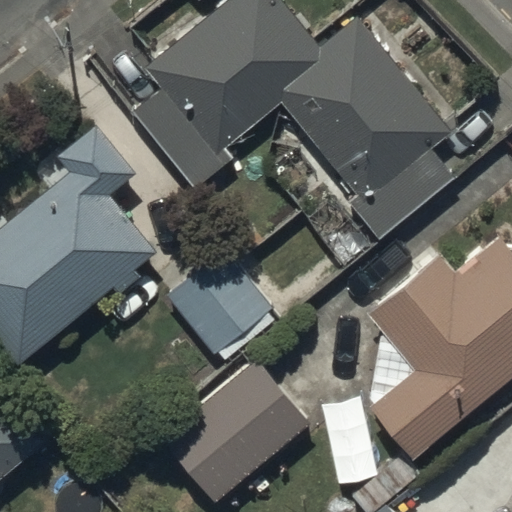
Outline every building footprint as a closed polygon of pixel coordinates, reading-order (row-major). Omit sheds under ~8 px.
[(226,150),(284,103),(359,198),(350,205),(353,209),(317,238),(345,273),(459,184),(432,150),(453,134),(361,18),(322,49),(282,0),(233,0),(150,66),(168,89),(138,112),(198,188),(234,160),(226,150)] [(74,177),(0,237),(0,342),(22,370),(117,292),(124,301),(145,283),(140,276),(161,259),(113,199),(142,176),(102,127),(61,160),(74,177)] [(392,337),(380,414),(424,467),(511,394),(511,243),(510,241),(466,276),(453,260),(379,321),(392,337)] [(213,261),(171,295),(219,355),(223,351),(229,359),(280,319),(233,260),(220,269),(213,261)] [(318,426),(263,363),(171,442),(226,506),(318,426)] [(0,511),(0,496),(56,452),(0,382),(0,511)]
